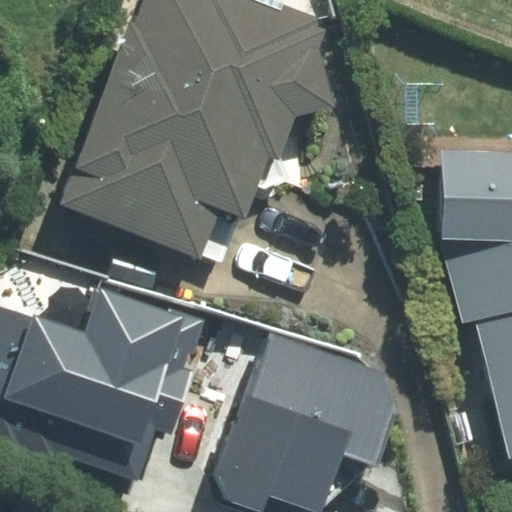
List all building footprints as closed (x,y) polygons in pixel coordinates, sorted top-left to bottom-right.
[(322,9),(298,0),(142,0),(62,203),(221,265),(322,9)] [(511,152),(427,148),(422,247),(473,476),(511,467),(511,152)] [(396,417),(277,369),(219,504),(238,511),(335,511),(355,463),(375,470),(396,417)] [(157,511),(177,461),(96,431),(76,486),(146,511),(157,511)] [(0,495),(0,511),(59,511),(61,508),(0,495)]
